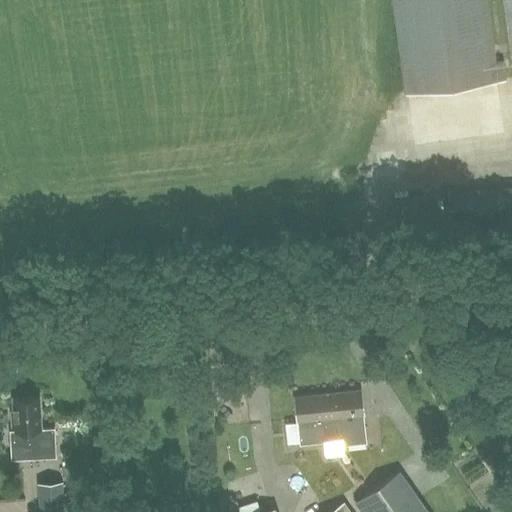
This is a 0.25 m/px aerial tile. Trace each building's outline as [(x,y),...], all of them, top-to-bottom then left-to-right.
[(394,0),(407,93),(496,80),(484,0),(394,0)] [(511,0),(502,0),(511,66),(511,0)] [(321,418),(322,418),(324,441),(344,438),(343,428),(362,426),(361,414),(364,414),(361,389),(318,393),(321,418)] [(300,443),(324,441),(322,418),(321,418),(318,393),(294,395),(297,420),(300,443)] [(11,411),(12,428),(9,429),(11,458),(56,456),(55,426),(41,427),(39,396),(13,397),(14,411),(11,411)] [(353,502),(360,511),(428,511),(399,469),(353,502)] [(41,511),(63,511),(62,481),(40,483),(41,511)] [(351,511),(343,501),(327,511),(351,511)]
